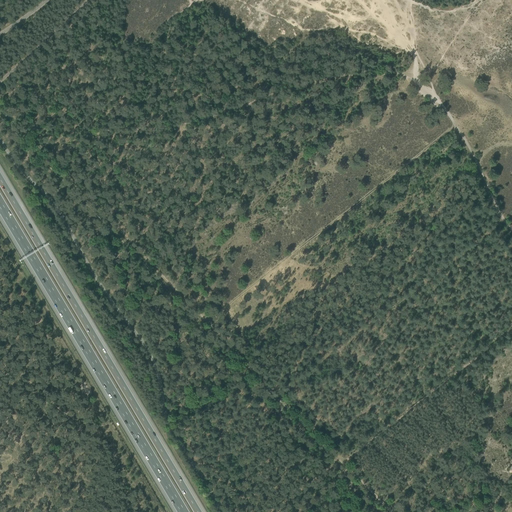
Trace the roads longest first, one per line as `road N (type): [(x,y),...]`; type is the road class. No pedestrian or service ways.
road 1 (track): [(342,462),(0,108)]
road 2 (motorway): [(198,511),(0,178)]
road 3 (motorway): [(0,203),(183,511)]
road 4 (track): [(205,322),(456,125)]
road 5 (track): [(511,328),(342,462)]
road 6 (track): [(76,511),(84,486),(73,447),(81,429),(0,350)]
road 7 (track): [(511,230),(456,125),(413,75)]
road 8 (unclassified): [(0,81),(89,0)]
